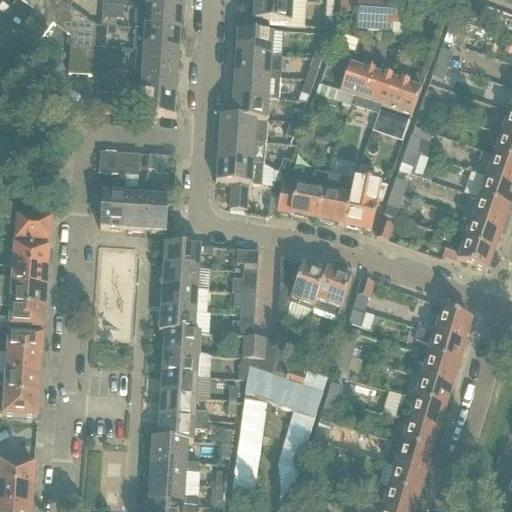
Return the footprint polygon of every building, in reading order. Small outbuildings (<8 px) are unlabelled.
[(16,0),(34,13),(21,30),(39,44),(52,26),(51,25),(65,7),(55,0),(16,0)] [(55,0),(65,7),(70,10),(73,0),(55,0)] [(145,0),(145,9),(181,12),(181,0),(145,0)] [(339,0),(339,12),(355,13),(356,0),(339,0)] [(354,33),(410,37),(412,3),(375,0),(356,0),(355,13),(354,33)] [(462,0),(460,0),(452,22),(467,27),(475,30),(483,8),(462,0)] [(254,1),(252,23),(272,25),(285,26),(290,26),(303,27),(305,4),(292,4),(254,1)] [(2,4),(0,7),(0,13),(4,17),(9,10),(2,4)] [(325,6),(324,20),(328,21),(331,21),(333,21),(333,6),(331,6),(330,6),(325,6)] [(65,7),(51,25),(52,26),(70,40),(68,66),(68,77),(91,79),(92,59),(93,49),(94,28),(73,13),(70,10),(65,7)] [(9,10),(4,17),(12,23),(16,18),(15,13),(10,9),(9,10)] [(145,9),(144,31),(180,33),(181,12),(145,9)] [(101,21),(101,28),(108,29),(114,29),(115,22),(101,21)] [(467,27),(452,22),(447,36),(461,42),(467,27)] [(94,28),(93,49),(103,50),(105,50),(106,36),(108,37),(114,37),(114,29),(108,29),(101,28),(94,28)] [(135,52),(142,53),(178,55),(180,33),(144,31),(135,30),(134,52),(135,52)] [(236,35),(235,57),(271,59),(272,37),(236,35)] [(313,60),(313,62),(321,62),(324,54),(328,41),(321,38),(320,39),(314,58),(313,60)] [(92,59),(91,79),(97,79),(98,71),(112,72),(112,65),(102,64),(103,50),(93,49),(92,59)] [(438,51),(434,64),(446,68),(451,55),(438,51)] [(135,52),(134,74),(141,74),(177,76),(178,55),(142,53),(135,52)] [(235,57),(233,78),(279,81),(280,60),(271,59),(235,57)] [(446,68),(434,64),(429,77),(441,82),(446,68)] [(350,67),(340,95),(355,100),(352,108),(368,113),(369,114),(372,106),(392,113),(411,119),(420,91),(402,84),(350,67)] [(98,71),(97,79),(111,80),(112,72),(98,71)] [(309,71),(305,83),(309,85),(311,85),(313,86),(317,74),(315,74),(309,71)] [(141,74),(140,96),(175,98),(177,76),(141,74)] [(233,78),(232,100),(268,102),(278,103),(279,81),(233,78)] [(305,83),(301,95),(308,98),(313,86),(311,85),(309,85),(305,83)] [(319,87),(316,96),(335,102),(338,94),(319,87)] [(424,94),(419,107),(432,111),(436,98),(424,94)] [(175,98),(140,96),(138,118),(174,120),(175,98)] [(232,100),(231,121),(266,124),(268,102),(232,100)] [(432,111),(419,107),(414,120),(426,125),(432,111)] [(95,108),(95,115),(109,116),(109,109),(95,108)] [(294,114),(289,125),(294,127),(296,128),(301,116),(294,113),(294,114)] [(392,117),(388,127),(406,133),(410,124),(411,120),(393,114),(392,117)] [(511,114),(509,114),(501,135),(511,138),(511,114)] [(219,120),(218,142),(263,145),(265,145),(266,124),(231,121),(219,120)] [(289,125),(285,138),(292,141),(296,128),(294,127),(289,125)] [(412,130),(405,150),(417,154),(424,134),(412,130)] [(511,138),(501,135),(494,156),(511,162),(511,138)] [(218,142),(216,163),(253,166),(252,167),(262,167),(263,145),(218,142)] [(417,154),(405,150),(399,165),(411,170),(417,154)] [(98,177),(125,179),(127,157),(99,155),(98,177)] [(511,162),(494,156),(486,178),(511,186),(511,162)] [(127,157),(125,179),(138,179),(139,158),(127,157)] [(148,158),(147,173),(156,173),(156,159),(148,158)] [(282,161),(278,174),(285,177),(287,172),(290,164),(282,161)] [(253,166),(216,163),(215,186),(231,187),(229,213),(246,214),(247,189),(261,189),(262,167),(252,167),(253,166)] [(277,213),(317,222),(327,175),(315,172),(313,178),(287,172),(285,177),(282,186),(281,191),(281,194),(277,213)] [(278,174),(273,188),(281,191),(282,186),(285,177),(278,174)] [(343,228),(353,181),(327,175),(317,222),(343,228)] [(511,186),(486,178),(479,199),(508,210),(511,199),(511,186)] [(343,228),(370,234),(377,202),(382,203),(386,189),(353,181),(343,228)] [(395,181),(391,193),(403,197),(407,185),(395,181)] [(391,193),(390,193),(384,210),(397,214),(403,197),(391,193)] [(100,226),(99,232),(106,232),(110,233),(122,233),(124,198),(121,198),(101,196),(100,226)] [(122,233),(143,235),(145,199),(124,198),(122,233)] [(145,199),(143,235),(165,236),(167,201),(145,199)] [(479,199),(472,221),(501,231),(508,210),(479,199)] [(5,203),(0,211),(0,216),(15,226),(14,244),(30,245),(49,246),(50,246),(52,222),(50,222),(32,221),(22,220),(22,214),(5,203)] [(472,221),(464,242),(494,252),(501,231),(472,221)] [(376,239),(387,243),(392,229),(381,225),(376,239)] [(494,252),(464,242),(460,254),(446,250),(443,259),(486,274),(494,252)] [(13,247),(12,269),(47,271),(49,250),(13,247)] [(164,248),(162,270),(198,272),(199,261),(211,261),(211,251),(164,248)] [(242,268),(241,275),(256,276),(257,254),(236,253),(235,267),(242,268)] [(292,267),(280,314),(343,330),(355,283),(292,267)] [(0,280),(0,288),(46,291),(47,271),(12,269),(11,281),(0,280)] [(162,270),(161,291),(197,294),(198,272),(162,270)] [(231,281),(230,295),(234,295),(255,297),(256,276),(241,275),(241,282),(231,281)] [(373,286),(362,283),(357,298),(369,301),(373,286)] [(0,288),(0,308),(45,312),(46,291),(0,288)] [(161,291),(160,313),(195,315),(206,316),(207,294),(197,294),(161,291)] [(97,328),(96,340),(132,341),(133,293),(107,292),(106,309),(98,309),(97,328)] [(234,295),(233,309),(239,310),(239,318),(253,318),(254,310),(255,297),(234,295)] [(0,308),(0,320),(8,321),(7,331),(24,332),(44,333),(45,312),(0,308)] [(351,311),(347,326),(349,327),(358,330),(369,333),(373,318),(363,315),(352,312),(351,311)] [(160,313),(158,335),(163,335),(200,337),(200,336),(194,336),(195,315),(160,313)] [(442,314),(435,336),(464,345),(470,322),(442,314)] [(230,339),(243,340),(252,340),(253,318),(239,318),(238,324),(231,324),(230,339)] [(431,349),(428,358),(457,367),(464,345),(435,336),(417,331),(413,343),(431,349)] [(0,342),(0,355),(6,355),(42,358),(43,337),(23,336),(7,335),(7,343),(0,342)] [(163,335),(162,356),(198,358),(200,337),(163,335)] [(248,361),(248,362),(262,362),(264,341),(252,341),(252,340),(243,340),(242,361),(248,361)] [(247,369),(249,369),(270,377),(275,361),(276,342),(264,341),(262,362),(248,362),(247,369)] [(344,342),(340,356),(350,359),(354,345),(344,342)] [(5,365),(5,376),(40,378),(42,358),(6,355),(5,365)] [(162,356),(160,378),(197,380),(208,380),(210,359),(198,358),(162,356)] [(340,356),(336,370),(345,373),(350,359),(340,356)] [(295,377),(293,393),(320,397),(322,378),(324,361),(295,358),(293,377),(295,377)] [(428,358),(422,380),(451,389),(457,367),(428,358)] [(0,386),(4,386),(3,397),(39,399),(40,378),(5,376),(0,375),(0,386)] [(160,378),(159,399),(196,401),(197,380),(160,378)] [(409,378),(403,399),(415,402),(444,411),(451,389),(422,380),(421,382),(409,378)] [(331,386),(326,400),(336,403),(341,389),(331,386)] [(246,403),(241,422),(270,429),(274,411),(275,412),(280,394),(253,387),(249,404),(246,403)] [(229,390),(228,403),(236,403),(237,390),(229,390)] [(388,394),(381,417),(395,421),(397,421),(409,425),(437,433),(444,411),(415,402),(403,399),(402,399),(388,394)] [(39,399),(3,397),(0,396),(0,417),(38,420),(39,399)] [(339,396),(337,403),(347,406),(349,399),(339,396)] [(159,399),(158,421),(208,424),(209,415),(195,414),(196,401),(159,399)] [(326,400),(322,414),(332,417),(336,403),(326,400)] [(228,403),(227,418),(235,418),(236,403),(228,403)] [(279,450),(274,467),(300,475),(306,457),(304,456),(308,441),(310,442),(316,424),(289,416),(284,432),(281,431),(276,449),(279,450)] [(151,442),(193,445),(194,431),(208,432),(208,424),(158,421),(156,442),(151,442)] [(397,421),(391,443),(402,447),(431,455),(437,433),(409,425),(397,421)] [(318,431),(314,445),(323,447),(327,434),(318,431)] [(222,432),(221,447),(229,447),(230,433),(222,432)] [(151,442),(150,464),(186,466),(187,445),(193,445),(151,442)] [(314,445),(309,459),(319,462),(323,447),(314,445)] [(221,447),(221,461),(228,461),(229,447),(221,447)] [(402,447),(396,469),(424,477),(431,455),(402,447)] [(150,464),(148,485),(184,487),(185,477),(201,478),(201,467),(186,466),(150,464)] [(0,486),(33,488),(35,468),(15,467),(0,466),(0,486)] [(396,469),(389,491),(418,499),(424,477),(396,469)] [(245,471),(233,498),(249,505),(248,506),(261,511),(266,511),(277,488),(261,481),(262,479),(245,471)] [(303,474),(298,488),(310,492),(315,477),(303,474)] [(216,475),(215,489),(223,490),(224,475),(216,475)] [(148,485),(147,507),(196,510),(196,501),(198,501),(198,488),(184,487),(148,485)] [(0,507),(32,509),(33,488),(0,486),(0,507)] [(310,492),(298,488),(294,502),(306,506),(310,492)] [(215,489),(214,511),(220,511),(221,504),(223,504),(223,490),(215,489)] [(389,491),(382,511),(414,511),(418,499),(389,491)]
